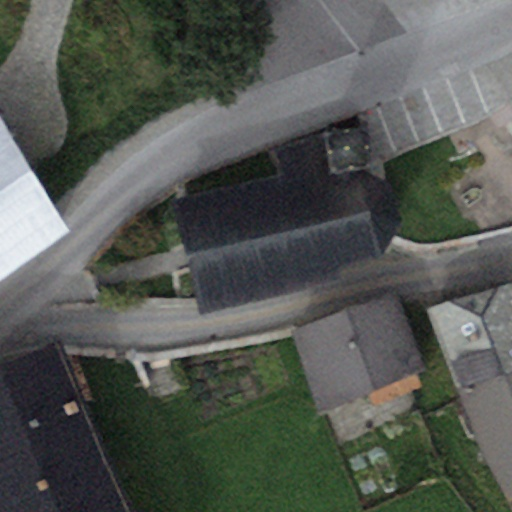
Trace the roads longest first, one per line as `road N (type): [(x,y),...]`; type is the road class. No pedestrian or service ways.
road 1 (residential): [(511,261),(179,327),(0,327)]
road 2 (tertiary): [(0,317),(152,164),(212,132),(359,81)]
road 3 (tertiary): [(359,81),(511,22)]
